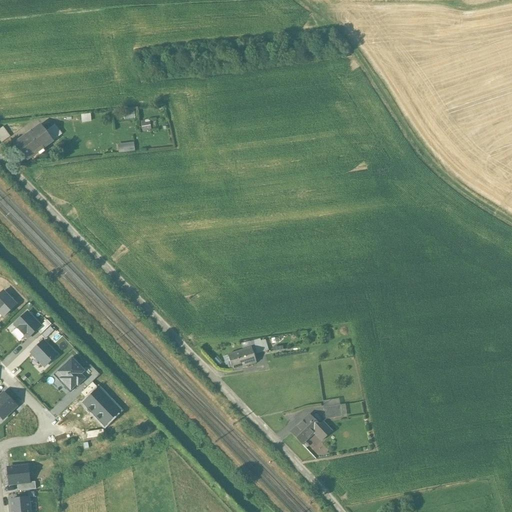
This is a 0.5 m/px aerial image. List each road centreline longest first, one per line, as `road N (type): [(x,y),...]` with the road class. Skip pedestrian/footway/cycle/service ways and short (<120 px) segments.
road 1 (residential): [(0,159),(342,511)]
road 2 (track): [(340,509),(479,477)]
road 3 (residential): [(0,370),(46,423),(41,438),(0,451)]
